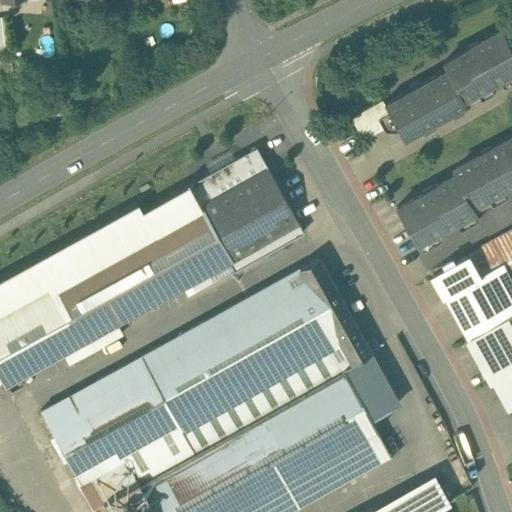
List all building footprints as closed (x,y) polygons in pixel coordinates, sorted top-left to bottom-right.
[(504,27),(442,62),(445,67),(463,98),(511,70),(511,40),(505,28),(504,27)] [(445,67),(383,102),(394,120),(404,138),(421,128),(419,125),(432,118),(434,121),(451,112),(449,108),(462,101),(464,104),(466,103),(463,98),(445,67)] [(382,100),(351,117),(362,138),(394,120),(383,102),(382,100)] [(511,135),(455,167),(458,172),(475,203),(511,182),(511,135)] [(199,204),(267,167),(256,146),(188,184),(199,204)] [(51,287),(47,282),(0,307),(0,377),(4,386),(63,353),(115,324),(228,261),(233,271),(304,232),(267,167),(199,204),(51,287)] [(458,172),(396,206),(416,242),(478,208),(475,203),(458,172)] [(0,307),(47,282),(51,287),(199,204),(188,184),(141,209),(137,202),(0,277),(0,307)] [(511,229),(470,252),(482,273),(504,261),(511,276),(511,229)] [(470,252),(433,273),(445,295),(448,294),(483,274),(482,273),(470,252)] [(317,256),(158,345),(211,440),(342,366),(370,351),(317,256)] [(511,276),(504,261),(482,273),(483,274),(448,294),(471,337),(510,315),(511,316),(511,315),(511,276)] [(511,318),(511,316),(510,315),(471,337),(469,338),(492,380),(511,368),(511,318)] [(115,324),(63,353),(69,363),(121,335),(115,324)] [(211,440),(158,345),(40,410),(80,481),(89,476),(123,457),(136,480),(102,499),(109,511),(287,511),(390,455),(342,366),(211,440)] [(511,368),(492,380),(509,411),(511,409),(511,368)] [(123,457),(89,476),(102,499),(136,480),(123,457)] [(364,511),(433,511),(431,508),(444,501),(430,476),(364,511)]
